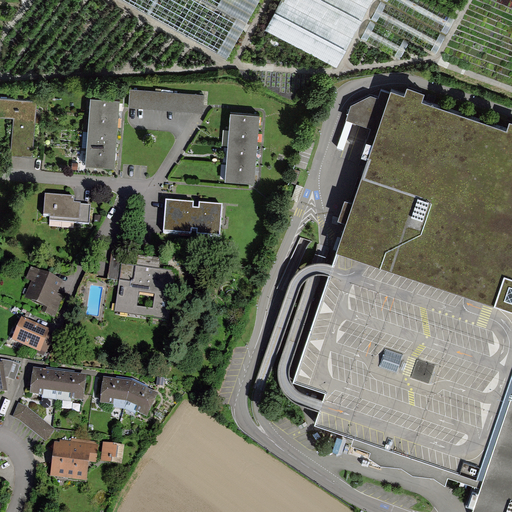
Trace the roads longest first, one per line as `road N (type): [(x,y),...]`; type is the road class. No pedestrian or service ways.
road 1 (track): [(222,59),(0,71)]
road 2 (track): [(269,0),(239,61),(227,62),(115,0)]
road 3 (track): [(239,61),(340,70),(376,0)]
road 4 (residential): [(132,190),(77,272),(58,321)]
road 5 (residential): [(0,173),(132,190)]
